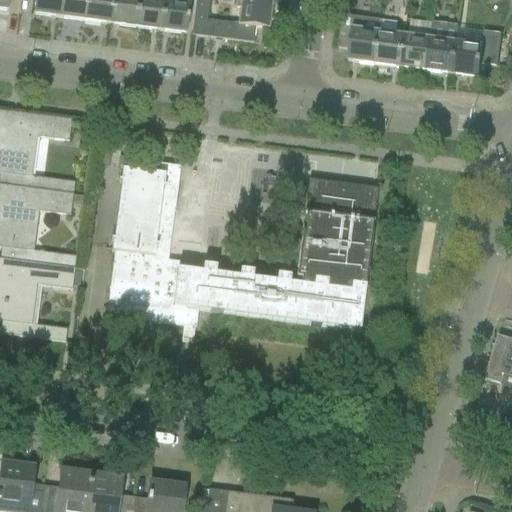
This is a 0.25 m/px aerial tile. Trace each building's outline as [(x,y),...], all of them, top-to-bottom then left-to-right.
[(33,0),(31,17),(58,20),(60,0),(33,0)] [(60,0),(58,20),(82,23),(85,0),(60,0)] [(85,0),(82,23),(108,27),(111,0),(85,0)] [(111,0),(108,27),(133,30),(136,0),(111,0)] [(136,0),(133,30),(158,33),(162,3),(142,0),(136,0)] [(270,7),(239,3),(236,26),(206,22),(209,0),(195,0),(190,37),(252,45),(254,30),(267,32),(270,7)] [(162,3),(158,33),(184,37),(188,6),(162,3)] [(347,64),(374,67),(378,35),(379,23),(341,18),(337,51),(348,52),(347,64)] [(374,67),(400,71),(404,38),(395,37),(396,25),(379,23),(378,35),(374,67)] [(425,74),(451,78),(456,45),(458,29),(432,26),(430,41),(425,74)] [(456,45),(451,78),(478,81),(480,67),(497,69),(501,37),(483,35),(481,48),(456,45)] [(400,71),(425,74),(430,41),(404,38),(400,71)] [(0,186),(16,189),(16,190),(73,197),(74,184),(25,178),(28,157),(26,156),(28,138),(68,143),(71,122),(0,112),(0,186)] [(118,158),(117,171),(120,172),(137,174),(139,161),(118,158)] [(131,322),(141,324),(181,329),(182,321),(193,323),(192,330),(194,330),(196,313),(344,332),(344,331),(357,333),(377,191),(308,181),(294,279),(299,279),(298,286),(287,284),(288,278),(275,276),(274,283),(250,280),(251,274),(238,272),(237,278),(213,275),(214,268),(201,267),(200,273),(176,270),(177,264),(152,260),(153,249),(155,249),(155,247),(154,247),(158,213),(172,215),(178,169),(158,166),(157,177),(137,174),(120,172),(118,183),(116,182),(116,184),(118,184),(111,241),(109,241),(109,243),(111,243),(109,254),(112,254),(104,317),(103,317),(103,318),(131,322)] [(0,249),(17,252),(16,263),(75,271),(77,258),(27,252),(30,231),(28,230),(30,213),(70,218),(72,207),(73,197),(16,190),(16,189),(0,186),(0,249)] [(73,197),(72,207),(83,209),(84,198),(73,197)] [(16,263),(0,260),(0,323),(21,326),(19,337),(0,334),(0,335),(65,344),(66,331),(28,326),(31,305),(29,305),(31,287),(73,292),(75,271),(16,263)] [(511,341),(497,337),(483,381),(499,385),(501,378),(502,378),(503,375),(511,377),(511,341)] [(480,410),(471,420),(480,429),(490,419),(480,410)] [(0,462),(0,511),(38,511),(41,495),(30,493),(33,470),(12,467),(12,464),(0,462)] [(85,511),(90,475),(74,473),(73,475),(61,473),(58,497),(41,495),(38,511),(85,511)] [(130,511),(132,507),(117,505),(120,481),(107,479),(107,477),(90,475),(85,511),(130,511)] [(132,507),(130,511),(181,511),(183,498),(185,498),(186,488),(168,486),(168,487),(149,485),(146,508),(132,507)] [(290,511),(292,503),(207,492),(204,511),(290,511)]
